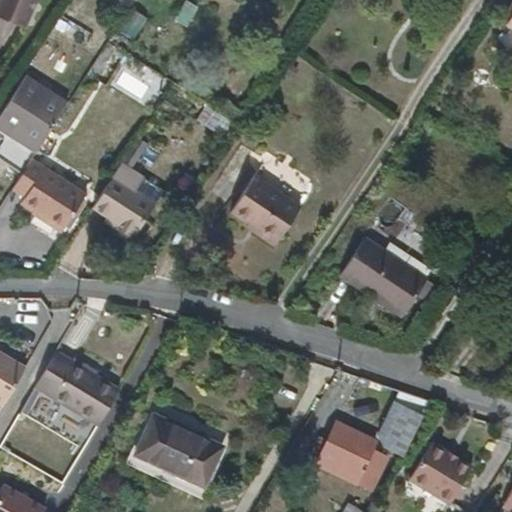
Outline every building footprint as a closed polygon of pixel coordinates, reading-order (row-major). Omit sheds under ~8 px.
[(0,0),(0,20),(24,31),(36,0),(0,0)] [(200,10),(189,2),(183,12),(194,20),(200,10)] [(511,47),(511,17),(498,39),(511,47)] [(83,61),(94,68),(112,39),(116,32),(108,27),(83,61)] [(117,83),(140,96),(146,86),(124,73),(117,83)] [(0,161),(23,177),(34,159),(71,102),(28,75),(0,118),(0,128),(10,135),(0,151),(0,161)] [(195,119),(214,131),(225,114),(206,102),(195,119)] [(34,159),(23,177),(14,190),(26,198),(22,205),(64,231),(87,194),(34,159)] [(122,161),(113,176),(154,202),(163,188),(122,161)] [(258,219),(284,236),(305,204),(259,173),(236,209),(255,223),(258,219)] [(113,176),(93,207),(137,235),(156,204),(154,202),(113,176)] [(280,243),(284,236),(258,219),(255,223),(253,226),(280,243)] [(343,277),(406,316),(432,276),(368,237),(343,277)] [(0,403),(3,405),(26,367),(0,351),(0,403)] [(121,389),(58,351),(37,387),(100,424),(121,389)] [(382,438),(405,449),(425,416),(401,403),(382,438)] [(138,454),(204,485),(222,447),(156,416),(138,454)] [(318,461),(357,481),(376,442),(337,423),(318,461)] [(420,511),(448,511),(449,511),(442,508),(454,492),(459,495),(471,474),(430,450),(400,500),(420,511)] [(44,511),(46,509),(5,485),(0,493),(0,511),(44,511)] [(511,511),(511,491),(500,511),(511,511)] [(442,508),(449,511),(459,495),(454,492),(442,508)]
